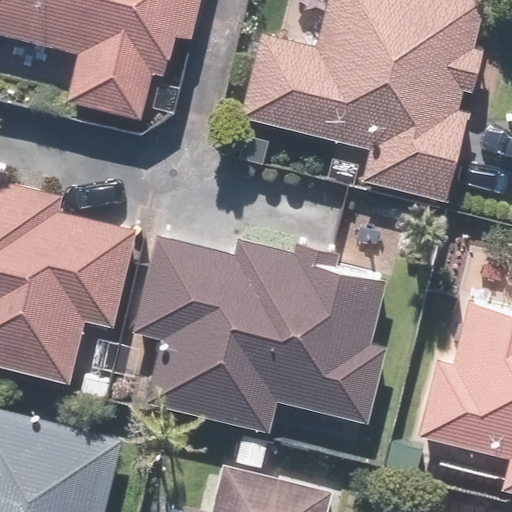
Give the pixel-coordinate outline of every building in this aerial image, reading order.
[(0,0),(0,20),(88,42),(76,89),(150,107),(162,61),(174,64),(180,44),(183,44),(188,23),(200,26),(207,0),(0,0)] [(334,0),(326,36),(272,23),(251,107),(380,138),(373,169),(457,189),(478,102),(468,99),(473,78),(483,81),(492,40),(483,38),(491,0),(334,0)] [(124,314),(146,220),(67,201),(71,185),(14,172),(17,161),(0,157),(0,352),(81,371),(95,308),(124,314)] [(244,243),(166,225),(143,322),(171,329),(156,391),(279,421),(287,389),(378,411),(396,337),(380,333),(395,269),(344,257),(347,243),(306,233),(304,242),(248,229),(244,243)] [(511,295),(478,288),(463,353),(447,349),(429,426),(511,445),(511,477),(511,479),(511,478),(511,295)] [(111,511),(132,428),(0,396),(0,511),(111,511)] [(332,511),(340,482),(236,456),(222,511),(332,511)]
